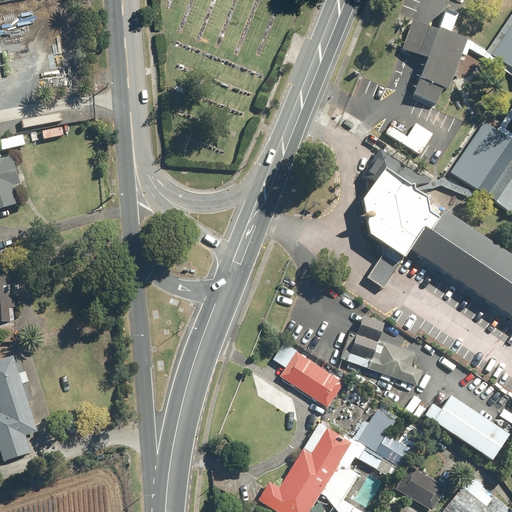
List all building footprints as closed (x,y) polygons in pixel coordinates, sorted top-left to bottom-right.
[(511,13),(488,48),(511,64),(511,13)] [(438,29),(437,32),(427,60),(414,95),(437,104),(443,88),(448,90),(467,40),(438,29)] [(511,144),(481,125),(449,175),(511,214),(511,144)] [(511,258),(442,211),(435,220),(428,214),(425,200),(412,192),(410,184),(427,183),(430,181),(379,149),(362,175),(371,182),(359,201),(366,233),(401,258),(409,249),(511,318),(511,258)] [(7,179),(18,175),(13,159),(0,163),(0,210),(15,206),(7,179)] [(0,335),(15,335),(14,308),(16,308),(16,291),(10,291),(10,286),(4,286),(4,277),(0,277),(0,335)] [(362,316),(346,359),(412,384),(418,370),(412,368),(417,355),(384,342),(390,326),(362,316)] [(346,380),(300,350),(282,377),(328,407),(346,380)] [(25,435),(37,431),(15,356),(0,360),(0,410),(1,414),(0,414),(0,452),(3,463),(31,454),(25,435)] [(345,363),(341,370),(357,381),(361,374),(345,363)] [(481,451),(500,421),(445,385),(426,415),(481,451)] [(270,482),(259,499),(280,511),(307,511),(319,493),(326,497),(338,511),(360,511),(342,500),(359,473),(350,467),(355,457),(389,478),(406,448),(389,438),(398,423),(376,410),(369,423),(364,420),(349,444),(319,425),(281,489),(270,482)] [(417,469),(402,492),(432,511),(446,488),(417,469)] [(511,511),(474,479),(444,511),(511,511)]
